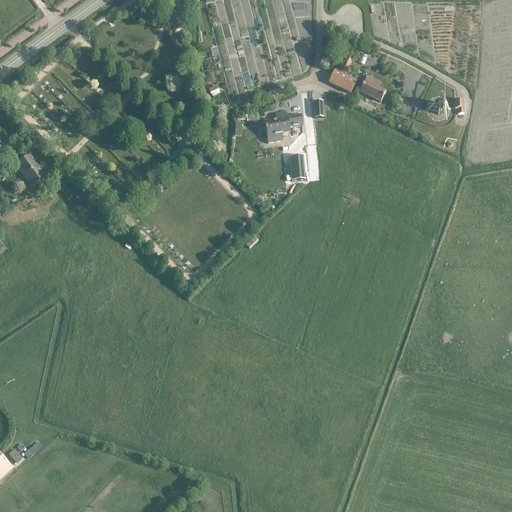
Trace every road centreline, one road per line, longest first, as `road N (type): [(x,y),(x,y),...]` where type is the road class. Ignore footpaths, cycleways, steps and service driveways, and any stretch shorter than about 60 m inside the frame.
road 1 (unclassified): [(254,98),(317,77),(319,0)]
road 2 (secondary): [(0,72),(97,0)]
